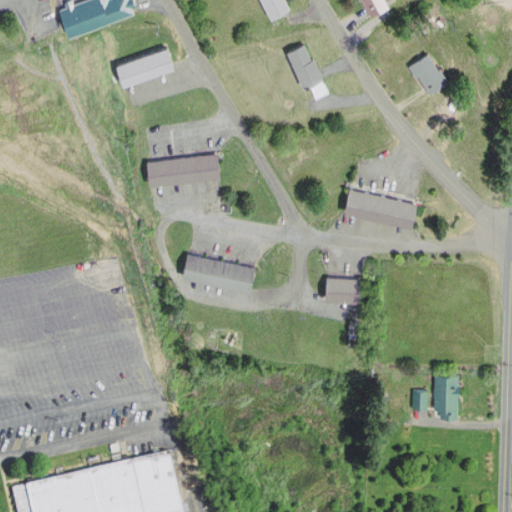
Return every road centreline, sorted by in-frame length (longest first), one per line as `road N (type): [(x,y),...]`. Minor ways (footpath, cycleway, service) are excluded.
road 1 (residential): [(511,234),(344,239),(178,210)]
road 2 (residential): [(328,0),(382,98),(511,234)]
road 3 (residential): [(503,511),(511,234)]
road 4 (residential): [(299,230),(171,0)]
